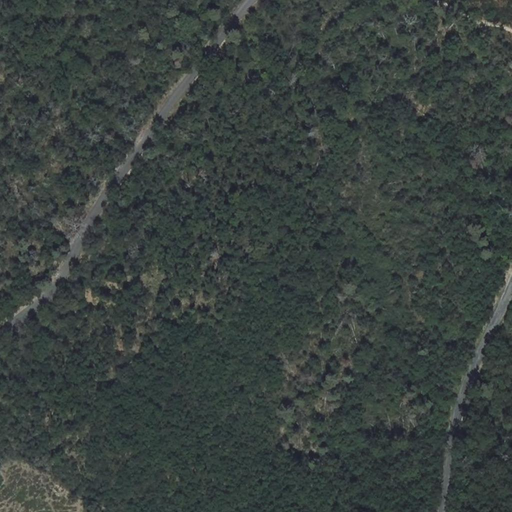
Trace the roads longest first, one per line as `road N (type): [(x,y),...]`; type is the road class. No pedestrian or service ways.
road 1 (unclassified): [(0,333),(57,286),(123,169),(250,0)]
road 2 (unclassified): [(444,511),(453,417),(511,284)]
